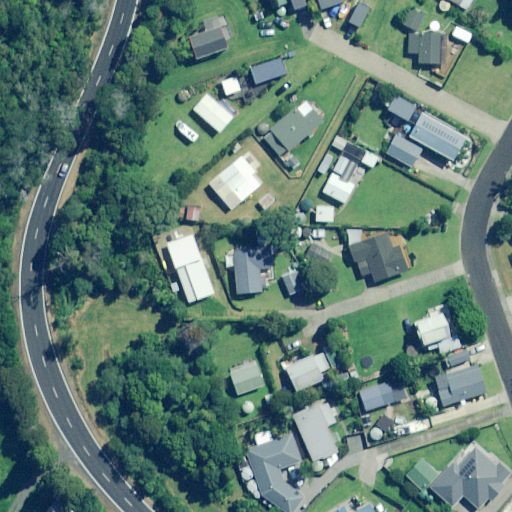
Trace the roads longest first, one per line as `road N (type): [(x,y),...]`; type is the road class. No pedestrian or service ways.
road 1 (primary): [(145,511),(71,424),(37,331),(30,285),(46,208),(127,0)]
road 2 (residential): [(511,374),(473,239),(489,184),(511,146)]
